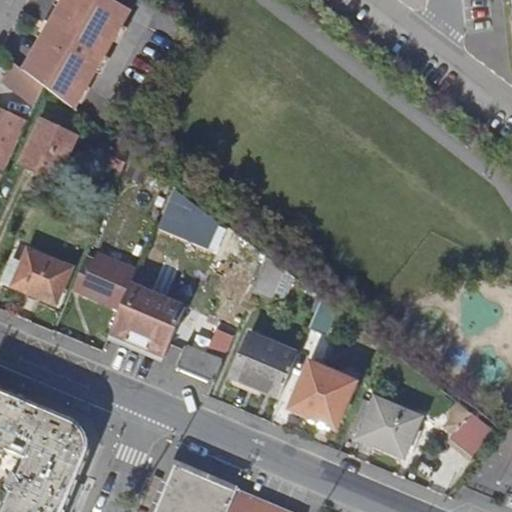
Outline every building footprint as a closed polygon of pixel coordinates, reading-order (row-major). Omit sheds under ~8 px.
[(64,0),(25,71),(72,107),(84,86),(86,87),(129,9),(112,0),(64,0)] [(511,0),(496,0),(497,4),(510,3),(511,18),(511,0)] [(0,181),(27,121),(0,108),(0,181)] [(72,134),(42,121),(23,165),(53,178),(72,134)] [(129,151),(113,139),(102,130),(96,142),(103,145),(96,160),(120,171),(129,151)] [(200,228),(170,215),(163,232),(194,244),(200,228)] [(14,261),(5,282),(56,304),(71,269),(20,247),(14,261)] [(90,251),(73,291),(81,295),(98,254),(90,251)] [(81,295),(121,312),(132,285),(138,271),(98,254),(81,295)] [(0,267),(0,279),(5,282),(14,261),(5,257),(0,267)] [(268,257),(253,293),(272,301),(285,270),(284,269),(268,257)] [(121,312),(112,334),(166,356),(186,308),(132,285),(121,312)] [(323,298),(309,329),(326,337),(337,311),(323,298)] [(279,398),(297,355),(250,335),(232,378),(279,398)] [(215,384),(224,362),(185,347),(177,367),(215,384)] [(336,428),(355,383),(310,364),(291,409),(336,428)] [(0,378),(0,456),(4,458),(6,451),(26,459),(19,475),(12,473),(6,487),(13,491),(3,511),(61,511),(89,446),(81,424),(25,402),(29,391),(0,378)] [(420,418),(376,400),(359,440),(404,458),(420,418)] [(479,420),(471,414),(458,403),(448,415),(462,425),(450,440),(477,462),(498,435),(479,420)] [(228,511),(239,488),(188,466),(168,474),(156,501),(160,503),(155,511),(228,511)] [(239,488),(228,511),(292,511),(240,490),(239,488)]
